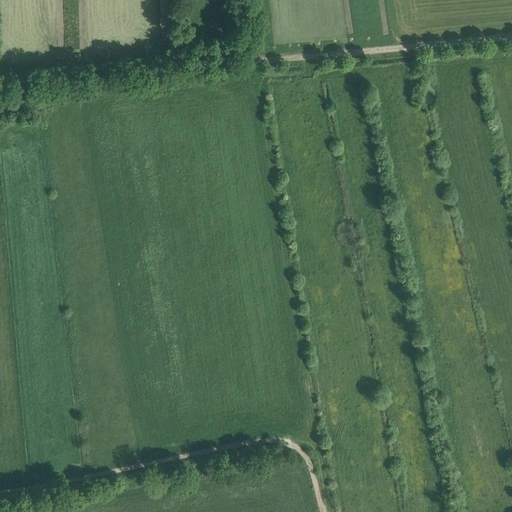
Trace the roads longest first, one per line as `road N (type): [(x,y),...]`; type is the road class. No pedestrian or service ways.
road 1 (track): [(511,42),(0,82)]
road 2 (track): [(323,511),(300,452),(271,442),(0,492)]
